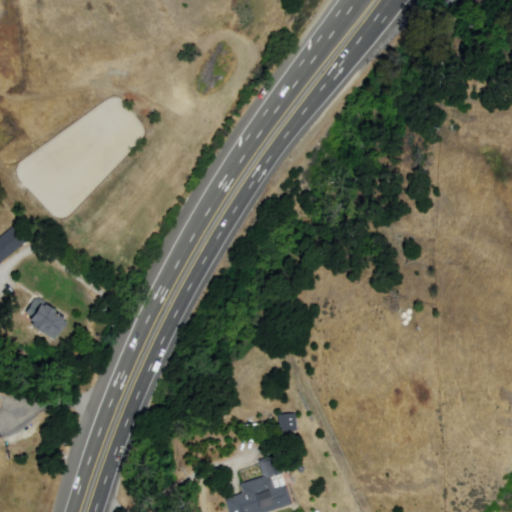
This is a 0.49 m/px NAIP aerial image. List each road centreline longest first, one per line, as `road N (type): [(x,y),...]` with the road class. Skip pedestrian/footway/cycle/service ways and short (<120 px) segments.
road 1 (trunk): [(95,511),(167,332),(210,254),(373,28)]
road 2 (trunk): [(243,149),(145,322),(75,511)]
road 3 (trunk): [(344,0),(243,149)]
